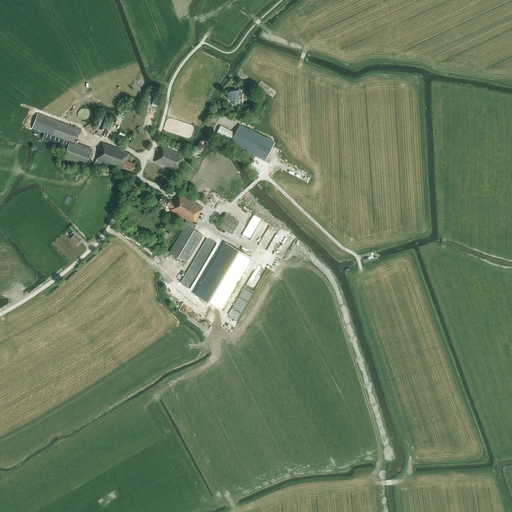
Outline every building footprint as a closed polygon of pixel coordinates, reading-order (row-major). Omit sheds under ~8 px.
[(244,91),(239,89),(238,91),(232,91),(231,91),(231,92),(230,92),(229,93),(228,94),(228,95),(228,96),(228,97),(228,98),(229,98),(229,99),(230,100),(231,100),(232,100),(233,100),(231,104),(236,106),(239,100),(242,99),(242,95),(244,91)] [(82,109),(80,110),(79,111),(78,113),(78,115),(78,117),(79,119),(81,120),(82,121),(84,122),(86,121),(88,120),(90,119),(91,117),(91,115),(90,113),(89,111),(88,110),(86,109),(84,109),(82,109)] [(80,130),(37,114),(32,129),(45,133),(42,140),(67,149),(63,159),(86,167),(91,154),(78,149),(80,144),(75,143),(80,130)] [(220,126),(216,135),(266,161),(274,143),(239,125),(235,133),(220,126)] [(101,148),(100,147),(95,163),(99,165),(101,161),(123,169),(123,167),(133,171),(136,164),(127,161),(130,153),(123,151),(124,150),(103,143),(101,148)] [(178,171),(185,156),(162,146),(161,150),(160,149),(154,162),(170,169),(170,168),(178,171)] [(259,173),(266,164),(257,157),(250,165),(259,173)] [(200,212),(203,208),(179,194),(174,203),(162,196),(159,201),(171,208),(170,210),(187,220),(182,228),(183,229),(170,252),(186,262),(202,235),(194,230),(196,225),(194,224),(201,213),(200,212)] [(232,235),(239,222),(225,214),(221,221),(220,221),(218,226),(232,235)] [(257,229),(259,224),(250,221),(248,229),(255,231),(256,229),(257,229)] [(77,245),(81,241),(73,233),(71,235),(73,237),(70,239),(77,245)] [(221,310),(252,258),(226,243),(195,294),(221,310)]
